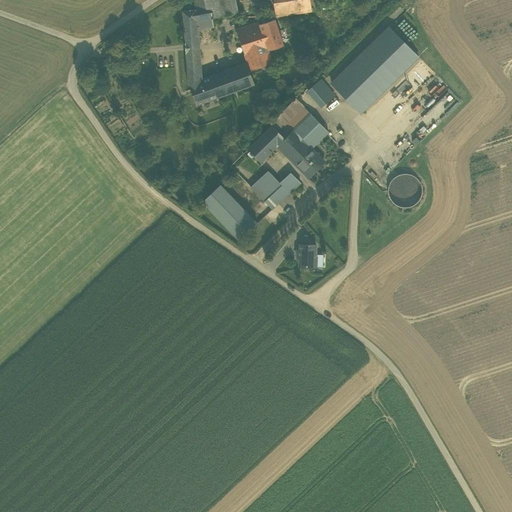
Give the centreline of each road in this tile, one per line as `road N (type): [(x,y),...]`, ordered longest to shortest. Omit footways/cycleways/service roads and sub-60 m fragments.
road 1 (unclassified): [(155,0),(97,40),(76,85),(117,156),(159,200),(384,354),(478,511)]
road 2 (unknown): [(356,164),(311,198),(251,263)]
